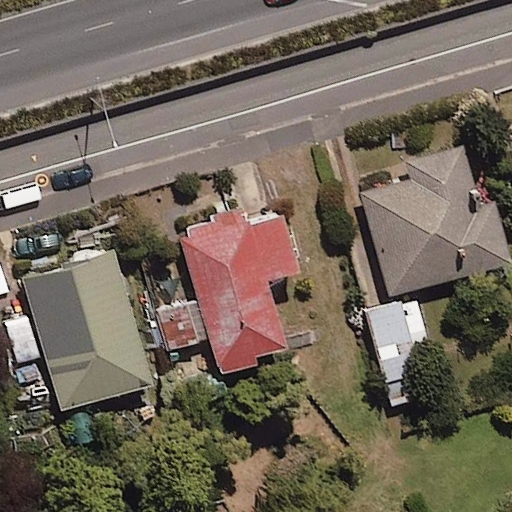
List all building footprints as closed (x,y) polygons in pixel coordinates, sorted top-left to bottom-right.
[(511,123),(501,126),(511,165),(511,123)] [(470,200),(453,139),(394,156),(400,175),(352,188),(381,289),(501,255),(484,196),(470,200)] [(236,215),(234,206),(168,224),(188,295),(146,306),(157,346),(201,334),(209,365),(275,347),(254,270),(286,261),(270,205),(236,215)] [(141,376),(102,241),(12,267),(25,311),(0,319),(12,360),(38,352),(53,402),(141,376)] [(424,347),(413,295),(362,306),(381,400),(415,393),(407,350),(424,347)]
